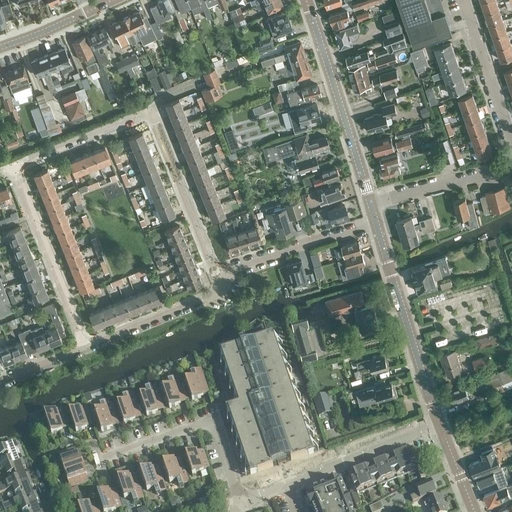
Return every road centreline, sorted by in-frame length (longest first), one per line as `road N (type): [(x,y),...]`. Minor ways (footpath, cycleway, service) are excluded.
road 1 (residential): [(224,280),(153,117),(13,169)]
road 2 (tertiary): [(370,201),(307,0)]
road 3 (tertiary): [(440,424),(378,225)]
road 4 (residential): [(13,169),(85,349)]
road 5 (residential): [(245,498),(210,431),(103,471)]
road 6 (residential): [(284,484),(440,424)]
road 7 (residential): [(224,280),(378,225)]
road 8 (residential): [(511,155),(463,0)]
road 9 (residential): [(85,349),(219,297),(224,280)]
road 10 (residential): [(370,201),(511,164)]
road 11 (tertiary): [(0,47),(110,0)]
